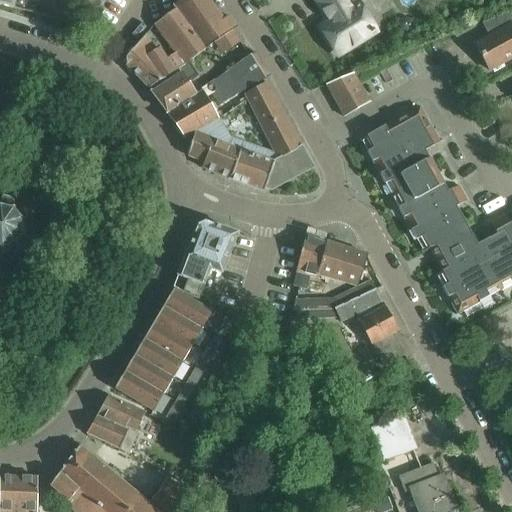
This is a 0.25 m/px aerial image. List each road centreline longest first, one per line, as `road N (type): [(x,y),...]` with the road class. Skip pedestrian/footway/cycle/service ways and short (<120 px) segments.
road 1 (residential): [(511,494),(362,219),(335,210)]
road 2 (residential): [(0,458),(53,437),(118,350),(160,274),(179,189)]
road 3 (residential): [(179,189),(147,118),(114,76),(0,39)]
road 4 (residential): [(335,210),(331,167),(229,0)]
road 5 (residential): [(179,189),(269,215),(335,210)]
